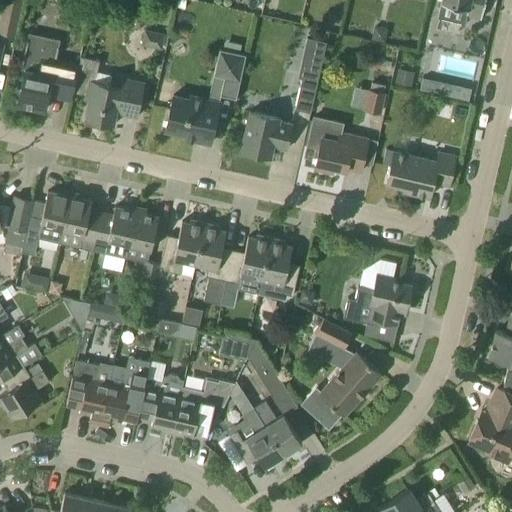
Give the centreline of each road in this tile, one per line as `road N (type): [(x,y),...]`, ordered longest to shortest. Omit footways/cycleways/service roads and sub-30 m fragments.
road 1 (residential): [(0,128),(471,239)]
road 2 (residential): [(277,511),(388,445),(430,388),(471,239)]
road 3 (residential): [(230,511),(182,476),(48,445),(0,451)]
road 4 (residential): [(471,239),(511,64)]
